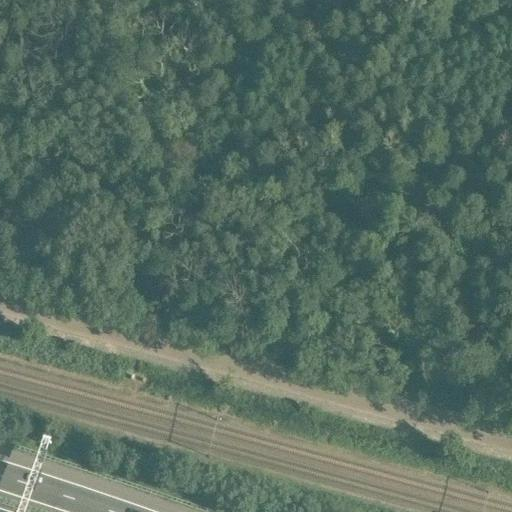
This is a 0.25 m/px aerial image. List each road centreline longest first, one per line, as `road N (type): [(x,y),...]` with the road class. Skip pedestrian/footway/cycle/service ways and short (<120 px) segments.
road 1 (unclassified): [(511,442),(0,303)]
road 2 (motorway): [(118,511),(0,473)]
